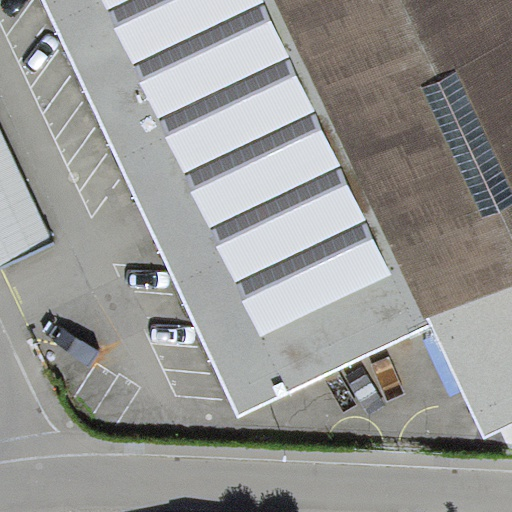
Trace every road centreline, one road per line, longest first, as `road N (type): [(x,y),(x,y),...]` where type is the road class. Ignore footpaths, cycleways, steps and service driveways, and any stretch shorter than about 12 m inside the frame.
road 1 (residential): [(511,503),(26,488)]
road 2 (residential): [(26,488),(21,417),(0,371)]
